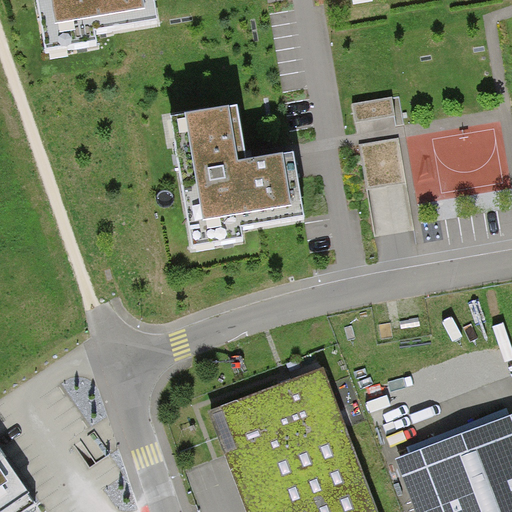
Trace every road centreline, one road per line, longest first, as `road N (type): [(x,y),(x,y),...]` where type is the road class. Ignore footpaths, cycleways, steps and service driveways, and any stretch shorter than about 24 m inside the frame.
road 1 (residential): [(353,293),(303,0)]
road 2 (track): [(96,307),(0,36)]
road 3 (residential): [(116,364),(353,293)]
road 4 (residential): [(353,293),(511,263)]
road 5 (residential): [(167,511),(116,364)]
